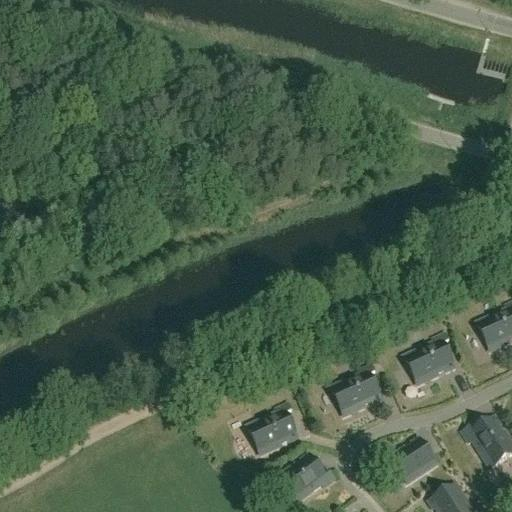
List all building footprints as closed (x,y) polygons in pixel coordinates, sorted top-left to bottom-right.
[(505,312),(475,326),(490,358),(511,347),(511,304),(504,308),(505,312)] [(414,391),(437,380),(436,379),(442,376),(443,378),(454,373),(442,346),(448,343),(444,334),(428,341),(429,345),(399,359),(414,391)] [(355,376),(325,390),(340,422),(363,412),(362,410),(369,407),(369,409),(380,404),(368,378),(374,375),(370,365),(354,373),(355,376)] [(438,402),(443,414),(461,407),(457,395),(438,402)] [(248,431),(260,457),(281,448),(280,446),(287,443),(288,444),(296,440),(285,417),(291,414),(288,406),(275,412),(277,416),(268,420),(269,421),(248,431)] [(472,446),(489,473),(511,458),(511,445),(505,435),(503,436),(499,430),(501,429),(495,419),(470,435),(467,430),(460,434),(469,448),(472,446)] [(405,489),(437,469),(417,439),(409,445),(410,447),(404,452),(402,449),(386,460),(405,489)] [(276,482),(294,506),(312,492),(314,493),(321,488),(323,491),(335,482),(330,475),(324,480),(309,459),(301,464),(302,465),(296,470),(295,468),(276,482)] [(472,511),(456,487),(426,506),(430,511),(472,511)]
